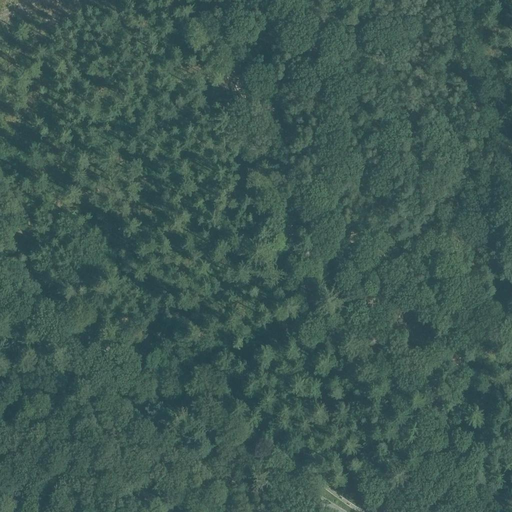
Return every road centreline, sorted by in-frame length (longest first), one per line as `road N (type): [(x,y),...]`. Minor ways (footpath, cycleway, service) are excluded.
road 1 (secondary): [(337,511),(234,428),(0,265)]
road 2 (track): [(206,0),(336,370)]
road 3 (track): [(511,240),(453,0)]
road 4 (track): [(459,477),(421,346),(336,370)]
road 5 (track): [(336,370),(384,502)]
